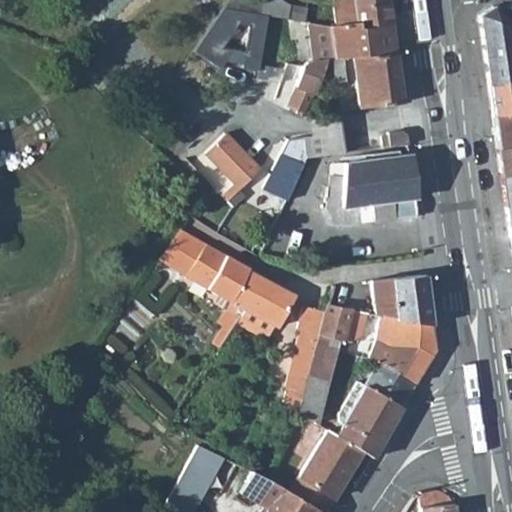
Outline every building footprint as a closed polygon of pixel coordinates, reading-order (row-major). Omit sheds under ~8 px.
[(225,0),(221,8),(273,16),(285,19),(287,6),(277,4),(278,0),(225,0)] [(387,0),(341,0),(343,12),(331,15),(333,25),(392,27),(387,0)] [(302,21),(303,8),(287,6),(285,19),(302,21)] [(511,29),(490,7),(479,16),(488,87),(511,83),(511,29)] [(395,52),(392,27),(333,25),(328,25),(335,57),(395,52)] [(358,109),(401,103),(395,52),(335,57),(325,58),(318,81),(333,87),(337,81),(354,79),(358,109)] [(325,58),(311,54),(301,86),(312,91),(318,81),(325,58)] [(511,83),(488,87),(493,119),(511,115),(511,83)] [(301,116),(277,164),(274,162),(265,178),(289,190),(306,158),(343,153),(337,111),(301,116)] [(497,151),(511,149),(511,115),(493,119),(497,151)] [(201,150),(237,185),(256,165),(220,130),(201,150)] [(405,134),(401,130),(387,132),(388,135),(380,136),(382,148),(407,144),(405,134)] [(511,149),(497,151),(505,208),(511,207),(511,149)] [(408,154),(332,165),(325,210),(375,203),(390,201),(414,197),(408,154)] [(414,197),(390,201),(392,212),(392,214),(392,216),(394,217),(396,219),(416,216),(414,197)] [(392,212),(390,201),(375,203),(376,214),(392,212)] [(191,281),(228,302),(230,303),(248,272),(249,270),(177,230),(164,250),(155,261),(180,275),(186,279),(188,280),(191,281)] [(224,310),(237,317),(242,309),(272,326),(275,328),(293,296),(248,272),(230,303),(228,302),(224,310)] [(377,318),(431,325),(424,275),(371,281),(372,298),(364,300),(365,315),(377,318)] [(324,313),(319,334),(318,337),(336,341),(335,350),(344,353),(346,343),(343,341),(346,332),(359,334),(362,314),(343,309),(326,305),(324,313)] [(324,313),(302,307),(296,331),(299,332),(293,355),(285,386),(304,392),(308,377),(316,346),(318,337),(319,334),(324,313)] [(237,317),(234,322),(264,339),(272,326),(242,309),(237,317)] [(224,310),(219,318),(232,325),(234,322),(237,317),(224,310)] [(431,325),(377,318),(374,340),(366,359),(375,364),(415,383),(434,352),(431,325)] [(318,337),(316,346),(335,350),(336,341),(318,337)] [(308,377),(326,383),(335,350),(316,346),(308,377)] [(362,386),(401,407),(415,383),(375,364),(362,386)] [(316,425),(326,383),(308,377),(304,392),(298,414),(316,425)] [(354,385),(335,414),(336,422),(340,424),(333,436),(360,453),(370,459),(400,408),(401,407),(362,386),(355,382),(354,385)] [(64,402),(42,419),(26,432),(35,438),(44,444),(76,420),(64,402)] [(290,487),(325,508),(360,453),(333,436),(332,436),(325,431),(290,487)] [(197,446),(161,511),(194,511),(222,459),(197,446)] [(318,511),(279,488),(249,472),(237,494),(266,510),(264,511),(318,511)] [(449,499),(447,497),(445,496),(444,495),(442,494),(440,493),(436,492),(434,491),(429,491),(428,491),(426,491),(422,492),(418,494),(417,495),(418,511),(452,511),(453,511),(452,507),(452,506),(451,504),(450,501),(449,499)]
